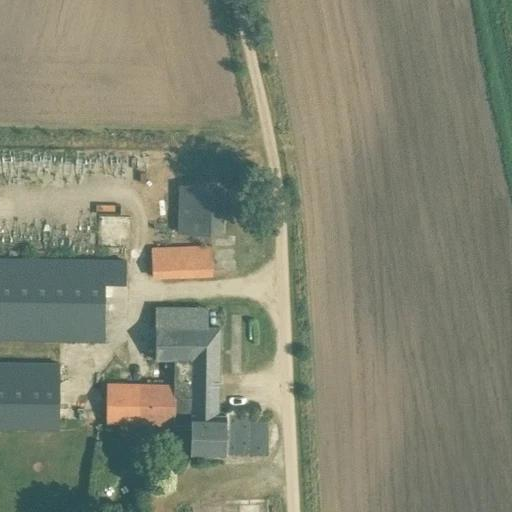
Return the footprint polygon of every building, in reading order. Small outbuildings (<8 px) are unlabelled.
[(225,188),(180,185),(176,231),(221,234),(225,188)] [(212,246),(192,246),(152,247),(153,276),(213,274),(212,246)] [(0,259),(0,338),(104,340),(104,281),(104,260),(0,259)] [(193,326),(193,306),(156,305),(155,358),(174,358),(174,385),(107,384),(106,422),(191,423),(190,454),(225,455),(226,415),(218,415),(220,326),(193,326)] [(0,424),(58,426),(59,363),(0,361),(0,424)]
